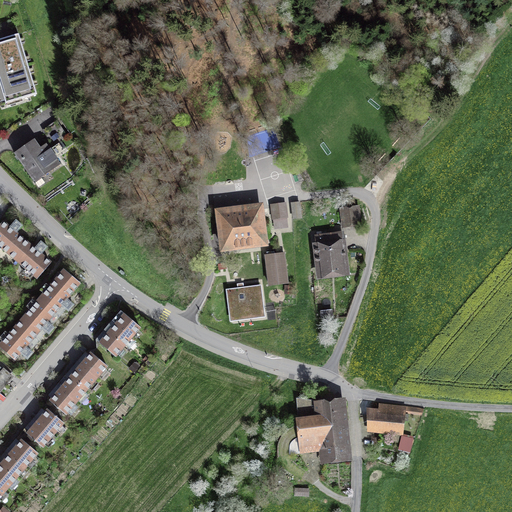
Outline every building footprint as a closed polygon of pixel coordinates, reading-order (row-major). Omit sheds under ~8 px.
[(0,39),(0,84),(6,103),(37,94),(19,34),(0,39)] [(58,122),(44,132),(53,146),(68,136),(58,122)] [(14,153),(38,187),(45,183),(41,177),(60,164),(46,144),(40,148),(34,139),(14,153)] [(292,203),(294,218),(301,217),(299,202),(292,203)] [(270,205),(272,220),(288,218),(286,203),(270,205)] [(218,212),(223,249),(265,244),(261,206),(218,212)] [(358,207),(341,210),(344,226),(360,224),(358,207)] [(2,222),(0,224),(0,245),(19,261),(31,247),(2,222)] [(317,237),(322,275),(344,272),(339,235),(327,236),(317,237)] [(31,247),(19,261),(38,278),(51,263),(31,247)] [(269,285),(288,283),(284,253),(265,255),(269,285)] [(40,299),(55,311),(80,283),(65,270),(40,299)] [(238,290),(228,291),(232,319),(263,315),(260,287),(243,289),(243,285),(238,285),(238,290)] [(55,311),(40,299),(24,318),(39,330),(55,311)] [(117,324),(132,336),(140,327),(125,314),(117,324)] [(39,330),(24,318),(0,345),(0,347),(14,359),(39,330)] [(123,346),(132,336),(117,324),(108,333),(123,346)] [(115,356),(123,346),(108,333),(100,343),(115,356)] [(81,365),(96,378),(107,366),(92,353),(81,365)] [(96,378),(81,365),(71,377),(86,389),(96,378)] [(4,370),(0,373),(0,390),(0,391),(12,377),(4,370)] [(86,389),(71,377),(61,389),(76,401),(86,389)] [(76,401),(61,389),(50,401),(53,404),(65,414),(76,401)] [(278,457),(290,453),(325,450),(326,459),(346,457),(340,400),(331,401),(331,399),(319,400),(320,404),(317,404),(317,401),(297,398),(299,424),(285,431),(284,433),(282,434),(279,438),(278,441),(277,445),(278,457)] [(65,414),(53,404),(48,410),(60,420),(65,414)] [(423,408),(406,406),(405,413),(422,415),(423,408)] [(40,419),(55,432),(63,422),(60,420),(48,410),(40,419)] [(380,432),(403,434),(405,414),(369,410),(370,420),(381,422),(380,432)] [(55,432),(40,419),(28,434),(42,446),(55,432)] [(42,446),(28,434),(22,440),(37,452),(42,446)] [(411,439),(402,437),(399,449),(409,452),(410,447),(409,446),(411,439)] [(10,454),(25,467),(37,452),(22,440),(10,454)] [(25,467),(10,454),(2,464),(16,476),(25,467)] [(16,476),(2,464),(0,465),(0,482),(6,488),(16,476)]
